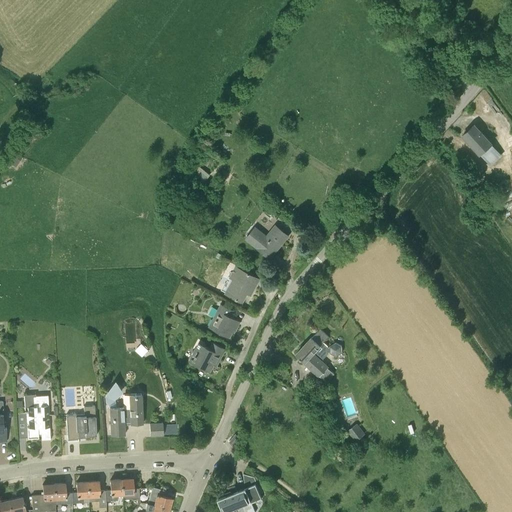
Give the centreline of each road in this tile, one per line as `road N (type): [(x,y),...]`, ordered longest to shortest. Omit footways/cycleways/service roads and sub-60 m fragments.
road 1 (tertiary): [(230,415),(294,287),(511,41)]
road 2 (track): [(193,465),(190,428),(165,374),(153,306),(131,294),(100,304)]
road 3 (residential): [(0,476),(94,464),(207,465)]
road 4 (residential): [(230,415),(226,391),(276,287)]
